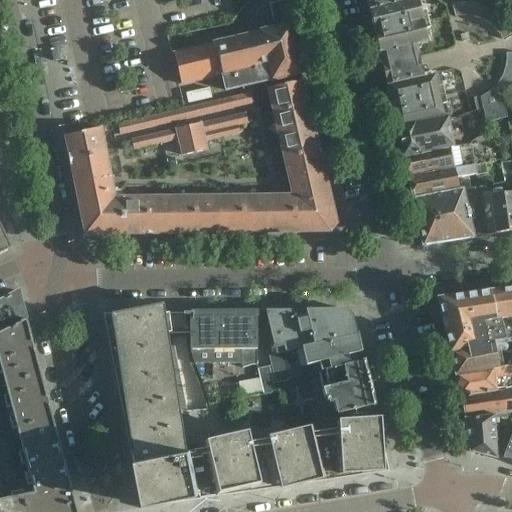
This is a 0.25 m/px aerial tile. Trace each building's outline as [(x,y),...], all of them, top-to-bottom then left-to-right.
[(274,22),(288,19),(284,0),(270,4),(274,22)] [(365,0),(368,10),(405,1),(404,0),(365,0)] [(384,83),(421,75),(415,46),(426,44),(416,0),(411,0),(405,1),(368,10),(378,54),(375,57),(376,62),(380,64),(384,83)] [(454,16),(460,16),(459,3),(451,3),(454,16)] [(472,16),(475,4),(467,3),(466,15),(472,16)] [(478,18),(484,7),(475,4),(472,16),(478,18)] [(484,21),(490,10),(484,7),(478,18),(484,21)] [(489,24),(497,15),(490,10),(484,21),(489,24)] [(494,28),(503,20),(497,15),(489,24),(494,28)] [(498,33),(508,26),(503,20),(494,28),(498,33)] [(301,73),(290,25),(260,32),(261,34),(214,45),(213,44),(173,53),(180,84),(221,75),(224,91),(301,73)] [(511,32),(508,26),(498,33),(501,39),(511,32)] [(511,76),(511,69),(503,67),(502,72),(511,76)] [(500,77),(511,83),(511,81),(511,76),(502,72),(500,77)] [(390,106),(438,96),(433,73),(421,75),(384,83),(390,106)] [(508,88),(511,83),(500,77),(497,81),(508,88)] [(278,138),(314,129),(303,80),(266,89),(278,138)] [(494,85),(504,93),(508,88),(497,81),(494,85)] [(205,103),(212,101),(218,100),(215,85),(183,93),(186,108),(190,107),(198,105),(205,103)] [(500,98),(504,93),(494,85),(491,89),(500,98)] [(482,109),(485,121),(506,116),(503,101),(500,98),(491,89),(479,96),(482,109)] [(245,105),(252,104),(249,93),(242,94),(245,105)] [(237,107),(245,105),(242,94),(235,96),(237,107)] [(230,109),(237,107),(235,96),(227,98),(230,109)] [(438,96),(390,106),(395,129),(443,119),(438,96)] [(482,109),(479,96),(472,98),(475,110),(482,109)] [(222,111),(230,109),(227,98),(220,100),(222,111)] [(220,100),(218,100),(212,101),(215,112),(222,111),(220,100)] [(212,101),(205,103),(208,114),(215,112),(212,101)] [(205,103),(198,105),(200,116),(208,114),(205,103)] [(198,105),(190,107),(193,118),(200,116),(198,105)] [(190,107),(186,108),(183,108),(185,119),(193,118),(190,107)] [(183,108),(175,110),(178,121),(185,119),(183,108)] [(175,110),(168,112),(171,123),(178,121),(175,110)] [(168,112),(161,114),(163,125),(171,123),(168,112)] [(236,115),(239,125),(246,124),(244,113),(236,115)] [(161,114),(153,115),(156,126),(163,125),(161,114)] [(153,115),(146,117),(148,128),(156,126),(153,115)] [(229,117),(231,127),(236,126),(239,125),(236,115),(229,117)] [(146,117),(139,119),(141,130),(148,128),(146,117)] [(221,118),(224,129),(227,128),(231,127),(229,117),(221,118)] [(218,130),(224,129),(221,118),(213,120),(216,131),(218,130)] [(401,158),(451,147),(446,118),(443,119),(395,129),(401,158)] [(139,119),(131,121),(134,132),(141,130),(139,119)] [(208,132),(210,132),(216,131),(213,120),(206,122),(208,132)] [(131,121),(124,123),(126,133),(134,132),(131,121)] [(201,134),(208,132),(206,122),(198,124),(201,134)] [(116,124),(119,135),(126,133),(124,123),(116,124)] [(203,142),(201,134),(198,124),(174,129),(177,140),(181,156),(205,150),(203,142)] [(231,127),(227,128),(229,136),(238,134),(236,126),(231,127)] [(74,184),(110,177),(100,128),(64,137),(74,184)] [(227,128),(224,129),(218,130),(220,138),(229,136),(227,128)] [(167,131),(169,141),(177,140),(174,129),(167,131)] [(289,186),(325,178),(314,129),(278,138),(289,186)] [(218,130),(216,131),(210,132),(211,140),(220,138),(218,130)] [(162,143),(169,141),(167,131),(160,133),(162,143)] [(208,132),(201,134),(203,142),(211,140),(210,132),(208,132)] [(155,145),(162,143),(160,133),(152,135),(155,145)] [(147,147),(155,145),(152,135),(145,136),(147,147)] [(140,148),(147,147),(145,136),(137,138),(140,148)] [(132,149),(132,150),(140,148),(137,138),(130,140),(132,149)] [(473,165),(470,144),(451,147),(401,158),(406,179),(473,165)] [(474,175),(475,176),(485,174),(483,163),(473,165),(406,179),(411,200),(457,192),(454,179),(474,175)] [(121,235),(120,198),(114,198),(110,177),(74,184),(84,235),(121,235)] [(265,234),(329,232),(336,224),(325,178),(289,186),(291,195),(264,196),(265,234)] [(421,246),(472,239),(461,191),(457,192),(411,200),(421,246)] [(482,203),(491,202),(490,196),(490,192),(481,193),(482,203)] [(511,193),(490,196),(491,202),(492,213),(494,223),(495,234),(511,231),(511,193)] [(217,234),(265,234),(264,196),(216,197),(217,234)] [(121,235),(169,234),(168,197),(120,198),(121,235)] [(169,234),(217,234),(216,197),(168,197),(169,234)] [(484,214),(492,213),(491,202),(482,203),(484,214)] [(492,213),(484,214),(485,224),(494,223),(492,213)] [(494,223),(485,224),(487,235),(495,234),(494,223)] [(0,254),(10,250),(0,230),(0,254)] [(493,321),(511,318),(511,289),(488,293),(493,321)] [(0,333),(25,321),(17,291),(0,300),(0,333)] [(511,318),(493,321),(488,293),(437,300),(448,351),(493,342),(511,339),(511,318)] [(203,408),(184,410),(169,334),(189,334),(189,313),(182,313),(157,313),(155,304),(108,314),(102,314),(130,461),(140,510),(200,499),(388,471),(376,415),(374,415),(376,422),(209,447),(203,408)] [(354,336),(356,336),(350,310),(305,311),(295,313),(294,311),(264,311),(274,354),(284,352),(302,348),(354,336)] [(250,365),(256,365),(256,312),(189,313),(189,334),(189,351),(240,350),(240,360),(240,364),(240,368),(250,365)] [(25,321),(0,333),(0,370),(4,387),(40,378),(25,321)] [(320,372),(323,371),(361,363),(354,336),(302,348),(307,367),(319,365),(320,372)] [(497,369),(494,344),(493,342),(448,351),(454,377),(497,369)] [(275,385),(290,382),(290,379),(284,352),(274,354),(268,356),(275,385)] [(373,407),(363,362),(361,363),(323,371),(327,387),(321,389),(324,400),(325,400),(325,403),(327,402),(327,405),(333,404),(336,415),(373,407)] [(287,365),(290,379),(300,376),(296,363),(287,365)] [(263,394),(274,392),(268,366),(257,369),(263,394)] [(458,397),(500,391),(498,379),(510,377),(509,368),(497,369),(454,377),(453,377),(458,397)] [(19,442),(55,433),(40,378),(4,387),(19,442)] [(463,421),(490,417),(511,413),(511,389),(500,391),(458,397),(463,421)] [(490,417),(463,421),(469,452),(495,459),(490,417)] [(511,428),(502,458),(511,461),(511,428)] [(55,433),(19,442),(34,497),(69,488),(55,433)] [(0,462),(0,464),(12,461),(10,455),(0,457),(0,462)] [(12,461),(0,464),(2,470),(14,467),(12,461)] [(14,467),(2,470),(4,476),(15,473),(14,467)] [(15,473),(4,476),(5,479),(8,481),(17,479),(15,473)] [(26,506),(26,511),(75,511),(69,488),(34,497),(24,500),(26,506)] [(3,501),(2,495),(0,495),(0,511),(26,511),(26,506),(24,500),(23,496),(3,501)]
